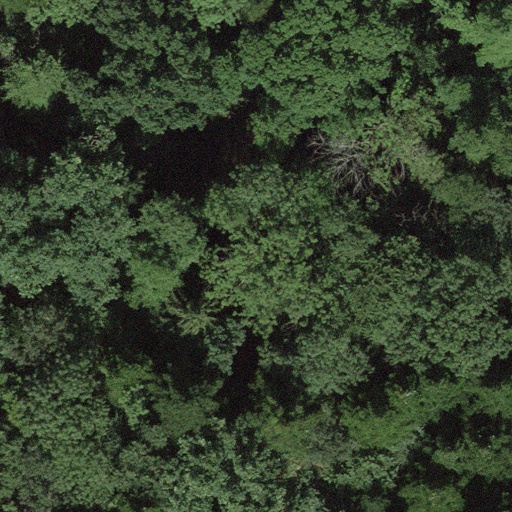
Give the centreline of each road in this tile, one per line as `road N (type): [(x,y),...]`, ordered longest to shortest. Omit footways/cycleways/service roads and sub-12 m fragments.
road 1 (track): [(0,229),(61,511)]
road 2 (track): [(511,461),(368,511)]
